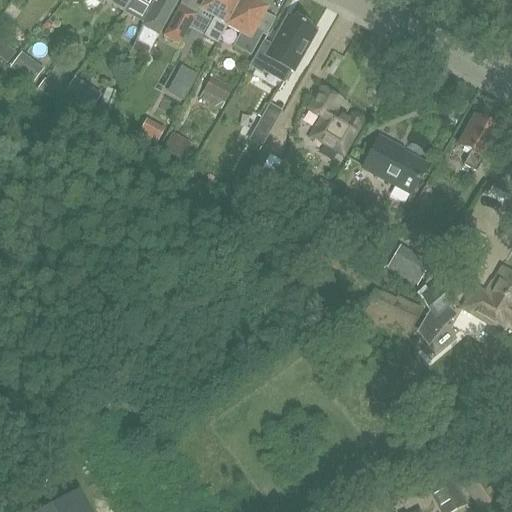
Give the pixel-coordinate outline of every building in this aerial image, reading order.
[(87,0),(102,8),(104,5),(122,15),(133,2),(133,0),(87,0)] [(133,0),(133,2),(151,11),(142,26),(132,54),(145,62),(158,38),(176,6),(179,0),(133,0)] [(179,0),(176,6),(196,17),(188,31),(202,38),(212,21),(199,14),(206,0),(179,0)] [(206,0),(199,14),(212,21),(202,38),(216,46),(226,27),(241,0),(206,0)] [(250,57),(262,36),(254,31),(263,15),(265,10),(246,0),(241,0),(226,27),(239,35),(232,47),(250,57)] [(122,15),(142,26),(151,11),(133,2),(122,15)] [(176,6),(158,38),(178,49),(188,31),(196,17),(176,6)] [(274,21),(263,15),(254,31),(262,36),(265,38),(274,21)] [(248,66),(284,86),(315,32),(289,17),(272,47),(262,42),(248,66)] [(14,56),(0,43),(0,60),(6,66),(14,56)] [(22,54),(10,69),(33,86),(45,71),(22,54)] [(59,62),(46,79),(62,92),(76,74),(59,62)] [(200,74),(181,64),(166,92),(185,102),(200,74)] [(101,93),(76,74),(62,92),(88,111),(101,93)] [(54,102),(62,92),(46,79),(38,90),(54,102)] [(223,110),(233,92),(212,80),(202,98),(223,110)] [(105,85),(101,93),(94,110),(113,117),(123,92),(105,85)] [(308,112),(321,119),(311,137),(341,155),(361,122),(360,118),(356,116),(353,117),(351,120),(348,121),(344,118),(345,116),(335,110),(341,101),(321,89),(308,112)] [(260,150),(282,114),(269,107),(247,143),(260,150)] [(499,132),(485,124),(485,120),(479,116),(475,118),(474,118),(458,147),(470,154),(463,167),(476,174),(499,132)] [(164,127),(145,117),(135,137),(153,147),(164,127)] [(190,143),(168,131),(159,148),(181,160),(190,143)] [(379,139),(362,170),(395,187),(389,197),(404,205),(410,195),(410,196),(426,167),(394,149),(395,147),(379,139)] [(269,159),(260,172),(273,180),(281,166),(269,159)] [(260,172),(252,186),(289,208),(298,194),(273,180),(260,172)] [(329,212),(316,235),(335,245),(341,233),(347,222),(329,212)] [(386,257),(341,233),(335,245),(380,269),(386,257)] [(432,266),(400,249),(387,273),(419,290),(432,266)] [(461,312),(484,325),(502,335),(511,340),(504,355),(511,359),(511,276),(501,270),(485,298),(472,291),(462,309),(461,312)] [(421,299),(430,309),(416,332),(427,345),(442,326),(455,315),(447,306),(469,287),(454,271),(421,299)] [(422,310),(375,289),(358,327),(404,349),(422,310)] [(484,325),(461,312),(452,327),(493,350),(502,335),(484,325)] [(444,470),(425,480),(441,511),(455,511),(464,508),(454,489),(444,470)] [(480,471),(461,484),(479,511),(503,511),(506,510),(480,471)]
